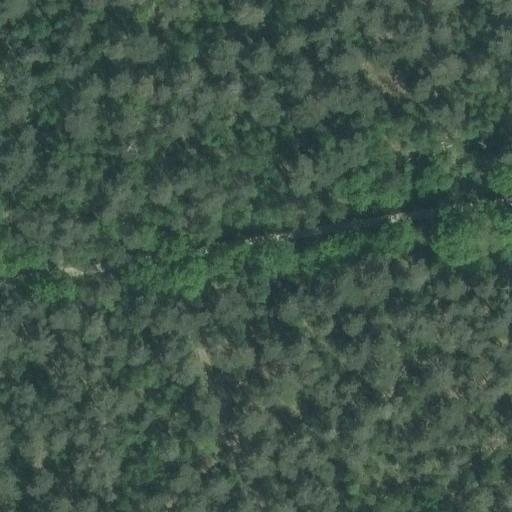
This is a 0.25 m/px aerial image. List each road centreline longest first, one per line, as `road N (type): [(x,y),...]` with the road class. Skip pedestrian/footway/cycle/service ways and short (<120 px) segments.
road 1 (track): [(179,263),(511,215)]
road 2 (track): [(41,284),(179,263)]
